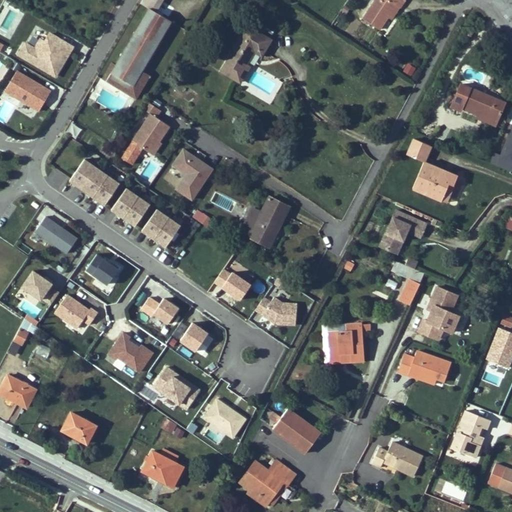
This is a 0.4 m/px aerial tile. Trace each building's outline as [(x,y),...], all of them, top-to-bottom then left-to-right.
[(152,9),(157,0),(142,0),(141,2),(152,9)] [(387,16),(395,5),(399,7),(400,8),(405,0),(375,0),(363,19),(379,29),(387,16)] [(391,19),(399,7),(395,5),(387,16),(391,19)] [(136,73),(138,69),(141,71),(142,70),(171,21),(149,8),(115,66),(111,63),(103,77),(129,92),(139,75),(136,73)] [(182,43),(187,31),(172,24),(167,35),(182,43)] [(245,65),(254,51),(256,47),(263,52),(270,40),(248,26),(221,71),(240,82),(249,67),(245,65)] [(469,40),(473,32),(467,28),(462,36),(469,40)] [(67,44),(44,30),(39,38),(36,37),(31,45),(21,38),(13,51),(51,73),(67,44)] [(263,52),(256,47),(254,51),(261,55),(263,52)] [(402,72),(412,77),(417,68),(407,63),(402,72)] [(46,90),(10,70),(0,86),(0,89),(34,110),(46,90)] [(137,97),(150,75),(142,70),(141,71),(139,75),(129,92),(137,97)] [(497,121),(505,102),(461,84),(452,107),(461,111),(462,108),(478,115),(479,114),(497,121)] [(159,141),(169,126),(156,117),(161,110),(147,101),(143,109),(151,114),(133,141),(151,153),(159,141)] [(497,121),(479,114),(478,115),(477,118),(495,125),(497,121)] [(511,126),(497,165),(511,172),(511,169),(511,126)] [(424,162),(430,146),(414,139),(407,155),(424,162)] [(153,155),(162,142),(159,141),(151,153),(153,155)] [(192,199),(212,169),(183,149),(173,165),(186,174),(176,189),(192,199)] [(107,205),(121,183),(86,160),(72,181),(107,205)] [(446,202),(457,176),(424,162),(412,188),(446,202)] [(45,181),(57,189),(66,176),(54,167),(45,181)] [(135,224),(150,203),(125,186),(110,207),(135,224)] [(269,246),(289,206),(270,196),(261,212),(253,208),(241,232),(269,246)] [(138,226),(165,244),(179,223),(153,205),(138,226)] [(402,243),(408,230),(410,225),(424,230),(427,224),(396,210),(380,246),(394,252),(399,241),(402,243)] [(211,219),(203,214),(198,211),(193,217),(207,226),(211,219)] [(62,255),(73,239),(41,217),(30,233),(62,255)] [(424,230),(410,225),(408,230),(421,236),(424,230)] [(96,254),(84,273),(107,289),(119,270),(96,254)] [(415,269),(418,262),(408,258),(405,264),(415,269)] [(350,271),(354,264),(348,261),(344,267),(350,271)] [(419,283),(423,273),(399,263),(395,272),(419,283)] [(239,302),(250,287),(224,268),(214,282),(217,284),(215,286),(239,302)] [(56,284),(33,270),(18,292),(36,305),(42,296),(52,303),(61,291),(55,286),(56,284)] [(410,304),(420,284),(408,279),(399,299),(410,304)] [(452,332),(459,316),(450,312),(457,295),(437,287),(430,304),(434,306),(431,311),(427,321),(423,319),(418,330),(438,339),(443,328),(452,332)] [(67,294),(55,311),(79,328),(85,320),(91,325),(98,315),(67,294)] [(175,308),(174,307),(160,297),(156,302),(151,298),(142,310),(163,325),(175,308)] [(505,308),(508,301),(503,298),(502,300),(500,305),(505,308)] [(270,305),(262,299),(254,311),(274,325),(295,327),(296,307),(281,305),(273,300),(270,305)] [(511,326),(511,323),(511,318),(504,316),(501,323),(511,326)] [(42,330),(25,318),(19,328),(28,333),(29,330),(35,334),(37,331),(40,334),(42,330)] [(190,323),(177,340),(195,352),(207,335),(190,323)] [(363,358),(362,332),(362,325),(362,324),(347,324),(348,331),(329,332),(330,360),(341,359),(341,353),(349,353),(349,359),(363,358)] [(508,368),(511,356),(511,332),(499,327),(487,359),(508,368)] [(22,344),(28,333),(19,328),(14,340),(22,344)] [(44,341),(49,334),(42,330),(40,334),(38,336),(44,341)] [(133,337),(124,331),(108,355),(115,360),(117,357),(140,373),(153,353),(141,344),(139,346),(131,341),(133,337)] [(48,357),(50,348),(39,345),(37,354),(48,357)] [(445,381),(451,362),(416,350),(414,357),(404,354),(398,371),(408,374),(410,368),(436,378),(445,381)] [(363,361),(363,358),(349,359),(349,353),(341,353),(341,359),(330,360),(330,363),(363,361)] [(186,411),(199,390),(166,367),(152,387),(186,411)] [(436,378),(410,368),(408,374),(434,383),(436,378)] [(36,389),(15,378),(12,377),(8,375),(0,390),(0,393),(7,397),(6,400),(13,404),(15,401),(27,407),(36,389)] [(231,439),(244,420),(214,400),(201,418),(231,439)] [(305,453),(320,433),(288,408),(281,417),(277,423),(273,429),(305,453)] [(475,457),(483,437),(480,436),(478,435),(481,427),(484,428),(486,429),(490,420),(466,410),(451,447),(475,457)] [(277,423),(281,417),(274,411),(269,417),(277,423)] [(86,443),(96,425),(71,412),(62,430),(86,443)] [(167,431),(172,421),(166,418),(162,428),(167,431)] [(187,430),(194,434),(198,427),(191,423),(187,430)] [(182,437),(185,432),(179,427),(175,433),(182,437)] [(414,475),(423,456),(392,442),(388,451),(379,447),(372,463),(380,467),(383,461),(414,475)] [(174,461),(177,456),(164,449),(161,455),(174,461)] [(173,487),(183,466),(174,461),(161,455),(153,450),(150,456),(147,460),(142,471),(173,487)] [(269,501),(283,482),(287,485),(295,474),(276,460),(276,461),(273,465),(268,471),(255,461),(240,482),(249,489),(250,487),(269,501)] [(511,469),(496,463),(488,483),(511,492),(511,469)] [(273,504),(287,485),(283,482),(269,501),(273,504)] [(269,501),(250,487),(249,489),(247,492),(265,506),(269,501)]
